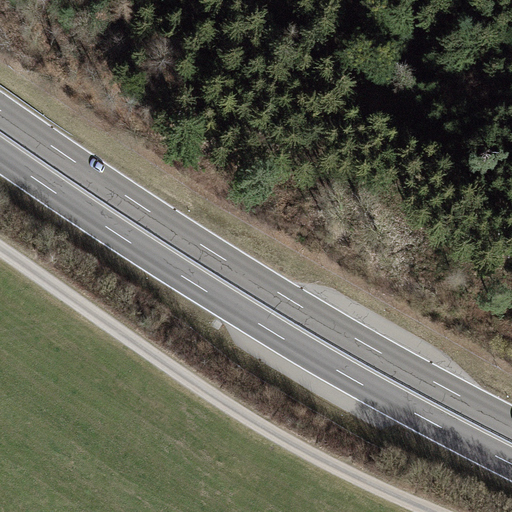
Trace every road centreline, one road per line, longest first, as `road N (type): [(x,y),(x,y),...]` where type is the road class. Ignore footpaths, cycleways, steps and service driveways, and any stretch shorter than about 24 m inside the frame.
road 1 (trunk): [(511,423),(293,302),(0,110)]
road 2 (trunk): [(0,154),(256,322),(511,464)]
road 3 (track): [(430,511),(234,410),(0,250)]
